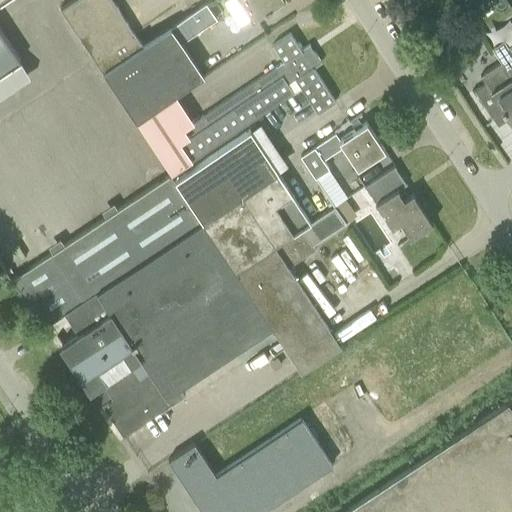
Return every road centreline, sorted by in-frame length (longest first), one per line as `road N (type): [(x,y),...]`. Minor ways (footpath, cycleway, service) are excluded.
road 1 (residential): [(484,192),(356,0)]
road 2 (residential): [(71,484),(0,374)]
